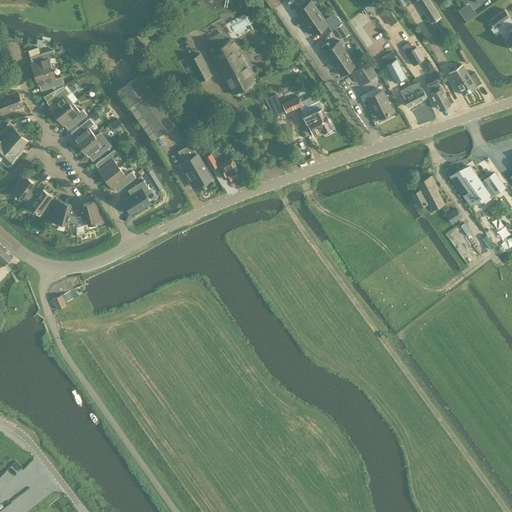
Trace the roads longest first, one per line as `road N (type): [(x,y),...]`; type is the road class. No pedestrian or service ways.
road 1 (unclassified): [(132,246),(202,209),(511,103)]
road 2 (track): [(505,511),(275,183)]
road 3 (unclassified): [(176,511),(57,341),(43,303),(48,266)]
road 4 (track): [(310,196),(372,236),(431,289),(490,253)]
road 5 (residential): [(132,246),(51,137)]
road 6 (tertiary): [(83,511),(28,441),(0,422)]
